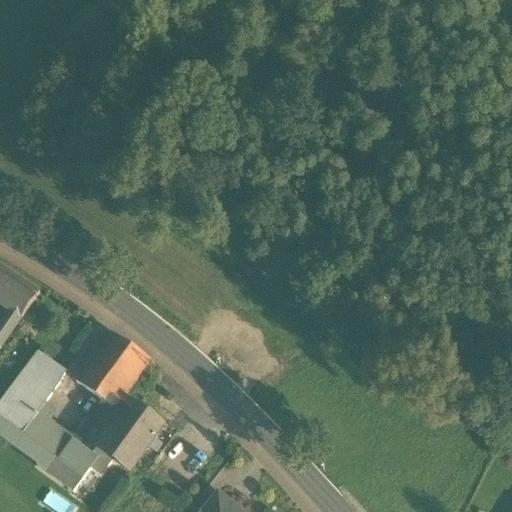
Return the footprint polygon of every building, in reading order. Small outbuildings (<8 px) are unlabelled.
[(0,267),(0,304),(9,311),(19,318),(36,293),(0,267)] [(0,344),(19,318),(9,311),(0,322),(0,344)] [(103,401),(121,414),(131,400),(125,395),(150,361),(112,334),(76,382),(103,401)] [(0,405),(0,419),(22,436),(38,414),(37,414),(43,406),(60,383),(65,372),(39,353),(0,405)] [(58,462),(84,480),(91,470),(101,478),(112,462),(130,475),(166,425),(131,400),(121,414),(103,401),(75,439),(58,462)] [(54,413),(43,406),(37,414),(38,414),(22,436),(58,462),(75,439),(49,420),(54,413)] [(38,467),(74,493),(84,480),(58,462),(22,436),(0,419),(0,437),(6,441),(39,465),(38,467)] [(201,441),(163,480),(170,487),(208,447),(201,441)] [(239,511),(218,494),(202,511),(239,511)]
